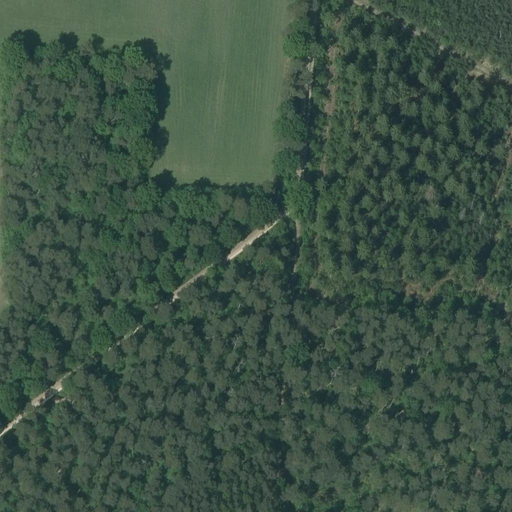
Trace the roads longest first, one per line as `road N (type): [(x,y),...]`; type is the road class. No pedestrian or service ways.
road 1 (track): [(0,428),(288,202)]
road 2 (track): [(283,318),(511,307)]
road 3 (track): [(288,202),(298,169),(312,0)]
